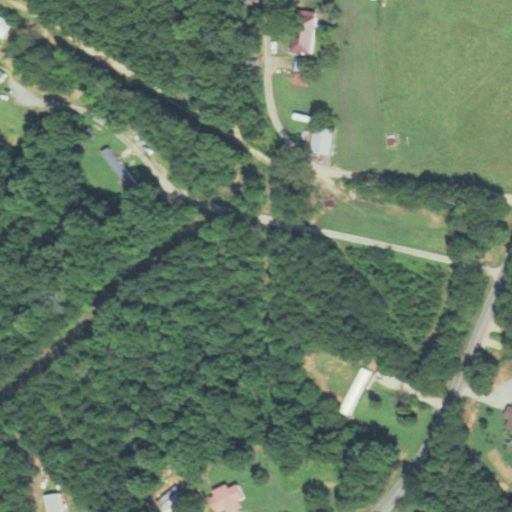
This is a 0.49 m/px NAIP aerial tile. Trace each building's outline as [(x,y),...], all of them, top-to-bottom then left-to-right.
[(322,12),(301,9),(295,52),(316,54),(322,12)] [(0,34),(7,39),(16,24),(0,14),(0,34)] [(0,85),(8,74),(0,68),(0,85)] [(318,154),(338,154),(338,128),(318,128),(318,154)] [(135,181),(116,153),(107,160),(126,187),(135,181)] [(377,372),(368,368),(347,411),(356,415),(377,372)] [(164,511),(183,511),(193,503),(178,486),(158,504),(164,511)] [(216,511),(246,511),(246,488),(216,488),(216,511)] [(68,511),(68,494),(50,495),(50,511),(68,511)]
